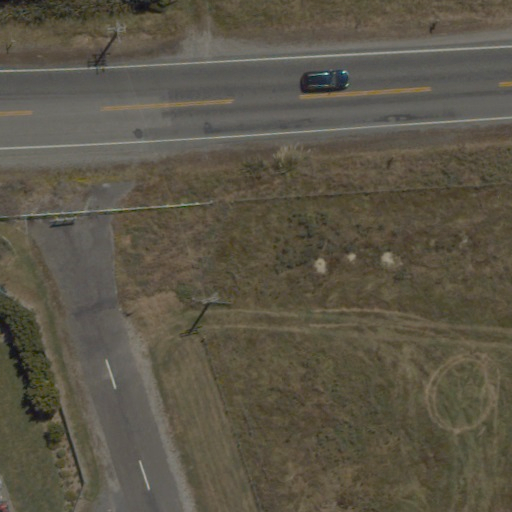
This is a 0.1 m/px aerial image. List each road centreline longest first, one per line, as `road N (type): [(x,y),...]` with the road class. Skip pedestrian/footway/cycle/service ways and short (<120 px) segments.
road 1 (secondary): [(0,113),(511,85)]
road 2 (residential): [(74,216),(77,290),(154,511)]
